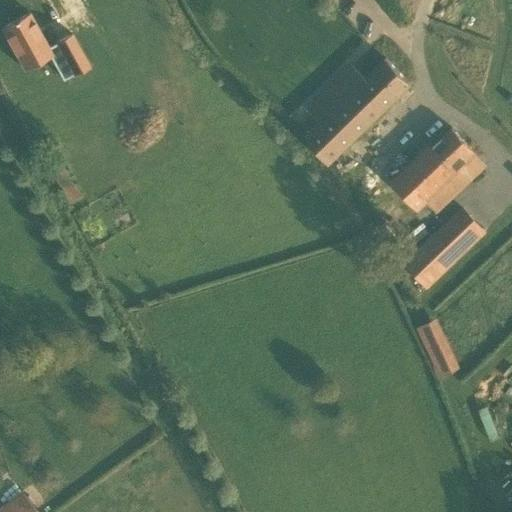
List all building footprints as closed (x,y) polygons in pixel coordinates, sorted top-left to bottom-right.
[(295,48),(321,18),(312,11),(321,0),(283,0),(240,50),(260,67),(285,39),(295,48)] [(29,12),(1,27),(24,69),(50,55),(63,79),(73,73),(74,75),(90,66),(71,33),(56,42),(56,43),(48,47),(29,12)] [(358,84),(331,111),(305,136),(328,164),(411,84),(385,58),(369,74),(357,61),(346,72),(358,84)] [(289,68),(269,87),(286,105),(307,86),(289,68)] [(454,170),(475,151),(452,127),(432,146),(430,144),(391,181),(417,209),(456,172),(454,170)] [(334,166),(369,224),(391,211),(355,153),(334,166)] [(427,286),(485,231),(463,207),(405,262),(427,286)] [(0,511),(38,511),(21,489),(0,505),(0,511)]
